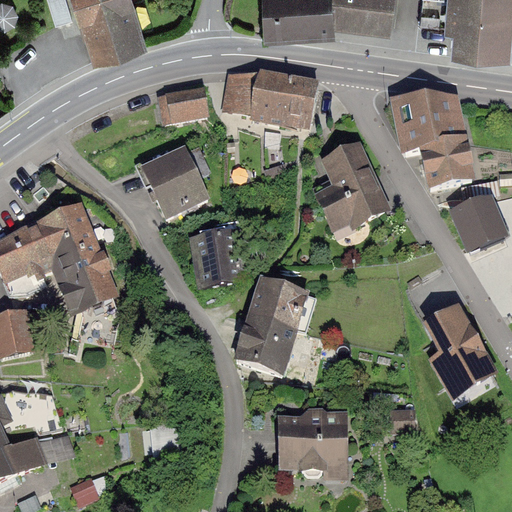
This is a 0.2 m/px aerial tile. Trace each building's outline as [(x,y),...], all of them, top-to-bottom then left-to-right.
[(78,0),(96,62),(146,48),(132,0),(78,0)] [(334,23),(333,0),(266,0),(268,34),(334,32),(334,23)] [(333,0),(334,23),(390,28),(394,0),(333,0)] [(506,52),(509,0),(454,0),(453,24),(462,25),(460,49),(506,52)] [(264,81),(231,79),(225,114),(255,120),(255,126),(270,128),(278,84),(264,81)] [(319,90),(278,84),(270,128),(281,130),(282,125),(312,131),(319,90)] [(205,96),(162,103),(166,128),(209,121),(205,96)] [(455,104),(396,105),(405,159),(425,155),(465,147),(455,104)] [(279,135),(267,135),(267,148),(278,148),(279,135)] [(465,147),(425,155),(432,192),(473,184),(465,147)] [(168,156),(143,168),(169,223),(210,203),(200,182),(210,177),(198,152),(172,165),(168,156)] [(386,215),(359,156),(329,169),(336,186),(334,190),(328,189),(318,194),(335,231),(353,222),(357,229),(386,215)] [(494,190),(473,194),(475,203),(496,199),(494,190)] [(490,204),(455,219),(469,252),(504,238),(493,212),(490,204)] [(0,273),(11,297),(29,297),(42,290),(40,286),(45,283),(44,279),(64,271),(66,270),(62,263),(93,250),(78,216),(26,237),(0,252),(0,273)] [(243,238),(194,246),(202,295),(251,287),(243,238)] [(99,264),(93,250),(62,263),(66,270),(64,271),(72,291),(64,294),(73,316),(81,312),(82,314),(84,312),(85,317),(80,341),(73,341),(71,355),(113,365),(122,319),(105,278),(110,277),(104,262),(99,264)] [(269,288),(253,321),(296,334),(307,336),(317,303),(269,288)] [(455,311),(427,328),(446,359),(435,366),(451,392),(474,378),(479,387),(494,377),(455,311)] [(33,356),(25,318),(0,323),(0,347),(3,363),(33,356)] [(240,364),(283,378),(296,334),(253,321),(240,364)] [(0,436),(2,436),(38,430),(41,440),(63,433),(54,400),(13,395),(0,404),(0,436)] [(415,416),(392,417),(392,435),(415,435),(415,416)] [(305,427),(283,427),(284,472),(303,472),(303,475),(327,475),(327,489),(347,489),(346,423),(325,423),(322,418),(313,418),(305,427)] [(180,428),(156,430),(158,460),(182,459),(180,428)] [(0,436),(0,494),(2,493),(1,491),(0,491),(0,488),(43,469),(35,445),(9,453),(0,436)] [(96,481),(75,490),(83,510),(104,502),(96,481)]
